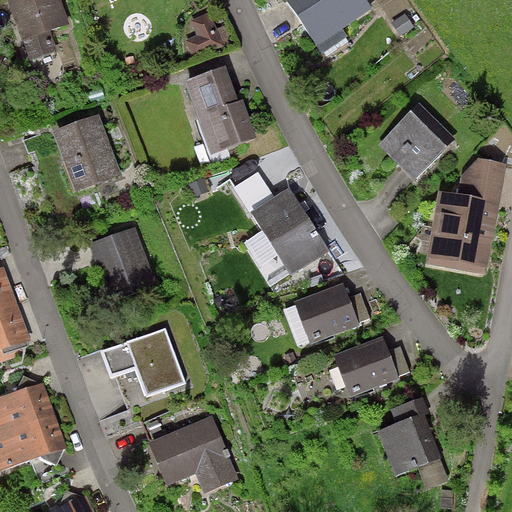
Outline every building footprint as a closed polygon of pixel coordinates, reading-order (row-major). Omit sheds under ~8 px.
[(57,0),(1,0),(28,66),(59,54),(51,35),(69,28),(57,0)] [(363,0),(283,0),(315,46),(370,10),(363,0)] [(207,14),(189,23),(195,35),(183,40),(188,52),(218,38),(207,14)] [(224,69),(182,83),(208,158),(256,141),(242,102),(236,104),(224,69)] [(455,140),(419,104),(377,147),(413,183),(455,140)] [(98,116),(50,134),(73,195),(121,177),(98,116)] [(455,196),(434,192),(422,261),(489,272),(506,167),(476,162),(458,179),(455,196)] [(274,199),(257,173),(232,189),(249,216),(274,199)] [(204,180),(188,186),(193,199),(208,193),(204,180)] [(274,199),(249,216),(260,233),(242,245),(272,290),(328,253),(288,191),(274,199)] [(133,228),(86,246),(108,305),(156,288),(133,228)] [(0,311),(15,306),(1,269),(0,269),(0,311)] [(340,289),(295,305),(310,348),(359,330),(357,325),(370,320),(361,296),(345,302),(340,289)] [(15,306),(0,311),(0,363),(20,356),(23,347),(30,345),(15,306)] [(163,331),(99,354),(108,380),(132,371),(142,399),(183,384),(163,331)] [(380,341),(335,358),(350,400),(399,382),(397,377),(410,372),(401,348),(385,355),(380,341)] [(13,394),(0,399),(0,436),(54,416),(42,385),(21,376),(13,394)] [(396,427),(376,435),(394,479),(441,459),(423,417),(429,414),(422,399),(390,412),(396,427)] [(0,437),(0,474),(38,460),(56,469),(66,448),(54,417),(0,437)] [(211,417),(145,447),(164,489),(194,475),(204,496),(239,480),(229,458),(225,460),(220,450),(226,448),(211,417)] [(57,510),(53,511),(91,511),(85,498),(63,491),(57,510)] [(452,491),(441,491),(441,509),(452,509),(452,491)]
